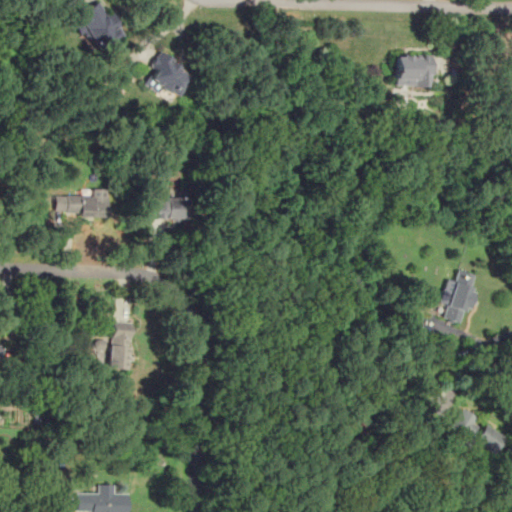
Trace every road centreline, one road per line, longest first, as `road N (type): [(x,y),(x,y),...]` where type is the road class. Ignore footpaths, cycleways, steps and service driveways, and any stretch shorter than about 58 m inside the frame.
road 1 (residential): [(193,511),(198,334),(180,295),(151,276),(0,269)]
road 2 (residential): [(206,0),(511,7)]
